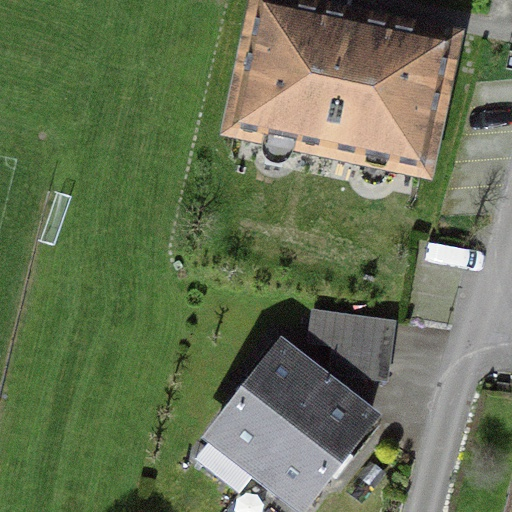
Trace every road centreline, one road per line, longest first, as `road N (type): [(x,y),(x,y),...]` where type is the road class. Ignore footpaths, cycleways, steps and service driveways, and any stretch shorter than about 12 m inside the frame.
road 1 (residential): [(483,343),(452,402),(423,511)]
road 2 (residential): [(511,221),(483,343)]
